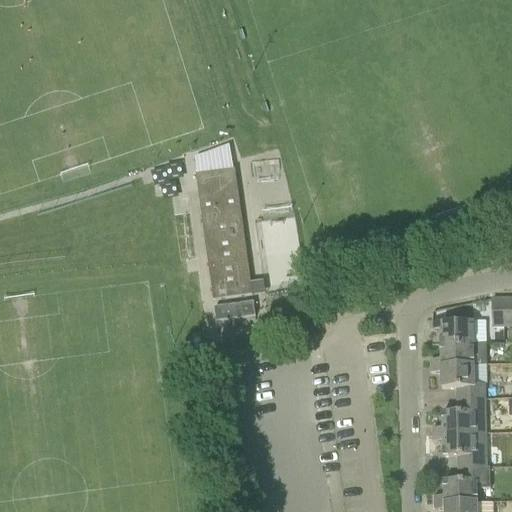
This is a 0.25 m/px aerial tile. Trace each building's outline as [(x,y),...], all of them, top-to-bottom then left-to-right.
[(251,284),(237,187),(235,171),(196,177),(213,302),(252,297),(252,296),(265,295),(263,282),(251,284)] [(511,300),(503,301),(504,329),(511,328),(511,300)] [(492,329),(504,329),(503,301),(492,301),(492,329)] [(253,304),(214,309),(216,324),(255,318),(253,304)] [(473,324),(430,325),(430,332),(440,332),(441,346),(473,346),(473,324)] [(431,362),(431,369),(486,367),(486,346),(473,346),(441,346),(441,362),(431,362)] [(457,402),(486,401),(485,386),(474,386),(473,368),(486,368),(486,367),(431,369),(431,375),(441,375),(442,391),(457,391),(457,402)] [(433,431),(433,438),(486,436),(486,401),(457,402),(457,415),(442,415),(442,431),(433,431)] [(486,450),(486,436),(433,438),(433,444),(443,444),(444,459),(458,459),(458,471),(487,470),(486,450)] [(459,483),(444,483),(444,499),(434,499),(434,506),(478,505),(477,491),(491,491),(491,470),(487,470),(458,471),(459,483)]
